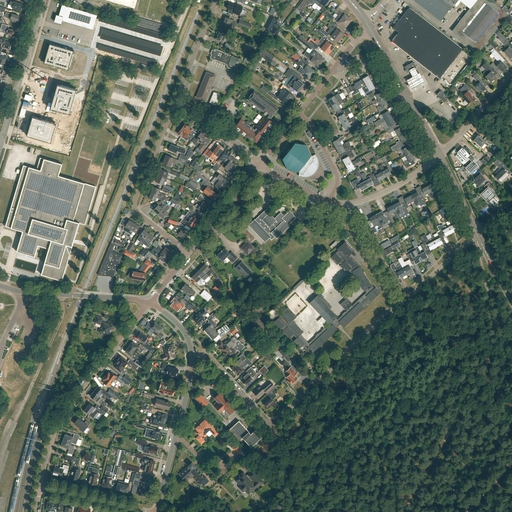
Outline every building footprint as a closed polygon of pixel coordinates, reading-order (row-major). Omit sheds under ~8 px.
[(105,0),(134,8),(136,0),(105,0)] [(303,0),(297,9),(302,13),(309,3),(312,0),(311,0),(303,0)] [(322,0),(318,5),(321,8),(319,11),(322,13),(326,9),(324,7),(323,6),(324,5),(328,0),(322,0)] [(464,0),(413,0),(440,21),(451,8),(456,0),(458,0),(461,2),(462,3),(464,0)] [(464,0),(462,3),(470,8),(452,30),(479,52),(487,42),(490,38),(509,15),(506,13),(489,0),(464,0)] [(14,2),(10,1),(9,5),(13,6),(12,8),(20,11),(22,4),(14,2)] [(236,5),(232,3),(229,2),(226,8),(229,9),(228,12),(233,15),(234,13),(240,15),(243,7),(236,4),(236,5)] [(93,30),(97,15),(62,5),(59,16),(56,15),(54,22),(61,24),(62,21),(93,30)] [(409,7),(392,28),(398,33),(394,38),(391,42),(397,46),(439,79),(462,49),(409,7)] [(332,20),(334,18),(326,10),(323,13),(332,20)] [(340,11),(337,14),(337,15),(340,17),(348,23),(351,20),(344,14),(344,15),(342,13),(340,11)] [(12,14),(7,13),(6,17),(11,18),(10,20),(13,21),(14,19),(17,20),(18,19),(19,18),(18,17),(19,16),(12,14)] [(337,15),(335,18),(339,22),(338,22),(345,27),(348,23),(340,17),(337,15)] [(276,19),(272,16),(265,29),(270,31),(276,19)] [(169,35),(172,28),(158,24),(135,17),(133,24),(156,31),(169,35)] [(234,29),(235,26),(233,25),(235,21),(226,17),(223,24),(229,26),(228,27),(234,29)] [(250,29),(252,25),(240,20),(238,24),(250,29)] [(132,33),(133,27),(120,23),(119,29),(132,33)] [(14,35),(15,33),(14,32),(15,30),(8,28),(9,26),(2,24),(1,29),(3,29),(2,32),(6,33),(6,34),(8,35),(8,34),(13,35),(14,35)] [(331,30),(341,38),(344,34),(337,29),(336,28),(334,27),(333,28),(329,24),(327,27),(330,29),(331,30)] [(341,38),(331,30),(330,29),(327,33),(321,28),(319,31),(325,35),(327,37),(329,34),(331,36),(338,42),(341,38)] [(226,34),(220,31),(217,39),(219,40),(219,41),(222,42),(222,41),(223,41),(224,42),(225,38),(227,39),(228,38),(235,41),(237,36),(226,32),(226,33),(226,34)] [(511,50),(510,48),(511,46),(511,44),(501,33),(498,36),(499,37),(498,38),(504,44),(503,45),(506,47),(502,50),(507,56),(509,58),(510,59),(511,56),(511,50)] [(306,46),(309,43),(300,36),(297,39),(306,46)] [(10,49),(11,43),(5,41),(5,39),(0,37),(0,43),(2,44),(1,47),(10,49)] [(322,43),(331,50),(334,46),(327,41),(324,39),(322,38),(320,41),(322,43)] [(311,40),(309,43),(317,49),(319,46),(311,40)] [(322,43),(320,41),(319,41),(317,44),(321,48),(328,54),(331,50),(322,43)] [(44,59),(44,62),(44,63),(53,66),(53,67),(56,67),(56,66),(59,67),(60,68),(68,70),(68,71),(69,71),(70,68),(69,68),(74,51),(50,44),(45,60),(44,59)] [(270,63),(275,57),(264,48),(259,54),(270,63)] [(502,72),(507,67),(503,62),(505,60),(493,48),(490,51),(492,53),(491,54),(499,63),(496,66),(499,69),(502,72)] [(239,59),(214,49),(213,51),(213,50),(211,54),(212,54),(210,58),(215,60),(226,64),(228,68),(237,72),(241,62),(239,59)] [(312,55),(321,63),(324,59),(317,53),(315,51),(314,51),(311,49),(308,53),(312,55)] [(321,63),(312,55),(308,53),(307,52),(304,55),(311,60),(311,61),(318,67),(321,63)] [(259,66),(260,67),(262,64),(261,63),(264,59),(259,55),(254,61),(255,62),(259,66)] [(315,71),(307,65),(309,63),(301,57),(296,63),(299,66),(302,68),(311,75),(315,71)] [(415,68),(416,67),(413,62),(404,67),(407,72),(409,71),(415,68)] [(496,77),(491,72),(493,70),(486,62),(482,66),(485,71),(483,73),(483,74),(485,77),(486,77),(488,79),(488,80),(490,82),(491,82),(496,77)] [(448,77),(456,67),(454,65),(452,68),(451,67),(445,74),(448,77)] [(311,75),(302,68),(299,66),(297,69),(299,71),(301,73),(308,79),(311,75)] [(418,75),(415,68),(409,71),(413,79),(407,82),(412,91),(425,83),(420,74),(418,75)] [(206,101),(216,76),(206,72),(196,97),(206,101)] [(289,78),(301,88),(304,84),(297,78),(291,74),(289,78)] [(480,92),(485,87),(481,83),(483,81),(477,74),(473,77),(476,80),(475,81),(478,84),(475,86),(477,89),(479,92),(480,91),(480,92)] [(354,92),(361,88),(372,82),(368,75),(362,79),(359,81),(360,83),(356,86),(355,85),(352,87),(354,91),(354,92)] [(464,75),(460,78),(464,84),(468,80),(464,75)] [(298,92),(301,88),(289,78),(288,78),(289,79),(284,85),(279,81),(289,89),(291,86),(298,92)] [(289,89),(279,81),(276,85),(283,90),(281,93),(284,95),(291,100),(294,96),(288,91),(284,88),(286,86),(289,89)] [(368,95),(375,92),(373,89),(375,88),(372,82),(361,88),(365,94),(367,92),(368,95)] [(50,108),(50,109),(53,110),(53,109),(70,114),(77,90),(61,85),(61,84),(58,84),(58,85),(58,84),(55,93),(54,93),(53,96),(54,96),(53,101),(51,108),(50,108)] [(464,86),(461,89),(464,92),(465,94),(462,96),(469,103),(473,99),(470,95),(471,94),(468,91),(471,89),(466,84),(464,86)] [(274,98),(276,96),(269,90),(267,93),(274,98)] [(446,100),(448,99),(444,95),(445,94),(441,90),(439,93),(436,95),(444,103),(446,100)] [(216,105),(221,94),(214,91),(209,103),(216,105)] [(259,138),(261,136),(263,133),(264,135),(273,123),(268,119),(270,117),(271,118),(272,117),(274,114),(275,114),(277,110),(278,109),(254,91),(253,91),(251,95),(250,95),(248,99),(247,99),(264,113),(264,114),(265,115),(266,115),(266,114),(269,116),(267,118),(265,117),(257,127),(255,125),(255,126),(255,127),(253,126),(253,125),(251,128),(248,125),(250,123),(247,121),(246,123),(241,119),(235,128),(246,137),(248,135),(256,142),(259,138)] [(379,101),(385,98),(381,91),(376,94),(375,92),(368,95),(370,98),(375,95),(378,99),(376,100),(376,99),(373,101),(374,104),(379,101)] [(291,100),(284,95),(281,93),(278,97),(287,105),(291,100)] [(338,102),(342,100),(340,96),(339,93),(334,96),(328,99),(332,105),(338,102)] [(337,114),(343,111),(339,104),(340,103),(341,104),(343,102),(344,103),(348,102),(348,100),(346,97),(342,100),(338,102),(332,105),(335,112),(336,111),(337,114)] [(385,98),(379,101),(381,105),(380,106),(379,106),(376,107),(378,110),(377,110),(379,113),(385,109),(384,106),(388,104),(385,98)] [(341,123),(347,120),(346,117),(349,115),(348,114),(351,113),(348,108),(343,111),(337,114),(339,117),(338,117),(341,123)] [(379,124),(381,123),(386,120),(391,117),(388,111),(379,116),(379,117),(380,119),(377,121),(379,124)] [(32,119),(27,136),(51,143),(56,127),(57,127),(58,124),(57,124),(48,121),(48,120),(45,119),(45,120),(33,117),(33,116),(32,116),(31,119),(32,119)] [(354,128),(359,125),(357,122),(351,126),(349,122),(350,121),(353,120),(352,117),(347,120),(341,123),(345,129),(347,128),(349,130),(353,128),(354,128)] [(391,117),(386,120),(381,123),(383,127),(385,129),(386,132),(387,131),(392,128),(391,126),(395,123),(391,117)] [(193,138),(195,136),(197,133),(194,131),(193,132),(187,128),(188,127),(185,124),(181,129),(193,138)] [(353,128),(349,130),(350,134),(360,128),(359,125),(354,128),(353,128)] [(396,129),(395,127),(392,128),(387,131),(388,134),(390,133),(395,130),(397,133),(389,138),(391,141),(394,139),(399,136),(405,133),(401,127),(396,129)] [(191,141),(193,138),(181,129),(178,133),(181,136),(182,135),(189,140),(189,139),(191,141)] [(197,147),(206,136),(201,133),(197,138),(195,136),(193,138),(191,141),(195,144),(194,145),(197,147)] [(396,149),(405,144),(403,142),(408,139),(405,133),(399,136),(401,141),(399,141),(396,143),(397,144),(391,147),(393,151),(396,149)] [(484,140),(478,135),(473,140),(477,143),(475,145),(480,149),(481,147),(484,144),(486,146),(487,146),(492,148),(495,146),(490,142),(490,141),(486,137),(484,140)] [(206,136),(197,147),(202,151),(205,147),(205,146),(210,140),(206,136)] [(336,148),(342,145),(339,141),(341,140),(341,141),(344,139),(343,136),(338,139),(332,142),(336,148)] [(342,157),(351,151),(354,150),(352,147),(351,148),(350,145),(350,143),(349,142),(348,142),(342,145),(336,148),(339,155),(340,154),(342,157)] [(311,156),(311,154),(306,145),(295,143),(282,159),(287,169),(299,172),(298,176),(302,177),(304,177),(306,177),(307,177),(309,176),(310,176),(312,175),(313,174),(313,173),(316,169),(317,169),(318,167),(318,166),(318,164),(318,163),(318,161),(318,159),(317,158),(315,154),(311,156)] [(177,151),(184,154),(186,151),(178,147),(171,144),(168,150),(176,153),(177,151)] [(401,158),(406,156),(411,152),(408,146),(406,147),(405,144),(396,149),(398,152),(402,150),(404,154),(403,155),(403,154),(400,156),(401,158)] [(210,151),(206,155),(212,160),(216,155),(217,157),(223,150),(218,146),(213,153),(210,151)] [(470,159),(473,156),(471,154),(472,153),(469,151),(467,153),(462,147),(457,153),(464,160),(467,157),(470,159)] [(354,156),(351,151),(342,157),(343,159),(342,160),(346,166),(352,162),(349,158),(351,157),(351,158),(354,156)] [(411,152),(406,156),(408,160),(406,161),(406,160),(403,162),(407,168),(415,163),(413,160),(415,159),(411,152)] [(238,165),(235,163),(236,160),(230,155),(227,158),(223,154),(219,158),(224,162),(234,170),(238,165)] [(85,158),(78,156),(75,168),(92,173),(95,162),(90,160),(91,157),(85,155),(85,158)] [(178,161),(185,163),(186,160),(179,157),(178,160),(175,159),(166,155),(163,164),(170,167),(172,162),(177,164),(178,161)] [(193,167),(199,159),(195,156),(188,164),(193,167)] [(473,156),(470,159),(472,162),(465,168),(470,173),(478,166),(473,161),(475,159),(473,156)] [(62,164),(40,158),(44,159),(41,170),(37,169),(23,165),(12,203),(5,227),(23,232),(17,252),(35,257),(38,246),(49,249),(41,274),(41,275),(62,281),(62,280),(79,223),(85,225),(96,187),(59,176),(62,164)] [(352,162),(346,166),(347,169),(346,169),(348,172),(350,172),(351,174),(360,169),(359,167),(355,169),(353,165),(354,164),(361,160),(360,158),(352,162)] [(214,165),(218,169),(220,167),(215,163),(217,161),(214,159),(211,163),(214,166),(214,165)] [(382,171),(385,177),(391,174),(390,172),(392,171),(386,160),(384,161),(388,168),(385,170),(382,164),(379,166),(379,167),(382,171)] [(500,182),(509,174),(505,171),(508,168),(505,164),(501,161),(498,164),(501,167),(503,169),(495,177),(500,182)] [(230,174),(234,170),(224,162),(222,165),(228,170),(227,172),(230,174)] [(158,175),(167,179),(168,176),(167,175),(168,172),(161,169),(158,175)] [(385,177),(382,171),(378,174),(377,172),(376,169),(373,171),(374,173),(372,174),(375,180),(377,179),(379,181),(385,177)] [(478,186),(485,179),(483,176),(485,174),(481,169),(477,174),(478,175),(472,181),(478,186)] [(194,173),(206,182),(206,183),(208,180),(199,173),(200,171),(198,171),(197,170),(194,173)] [(219,181),(225,186),(229,181),(222,176),(218,173),(216,176),(220,179),(219,181)] [(375,180),(372,174),(369,176),(367,178),(364,173),(360,175),(361,177),(364,181),(367,187),(374,184),(372,181),(375,180)] [(166,182),(167,179),(158,175),(156,181),(163,184),(165,181),(166,182)] [(225,186),(219,181),(217,183),(213,179),(211,182),(215,185),(215,186),(221,191),(225,186)] [(367,187),(364,181),(360,184),(359,182),(358,179),(355,180),(352,182),(356,190),(359,188),(361,191),(367,187)] [(189,182),(196,189),(199,186),(191,180),(189,182)] [(194,192),(196,189),(189,182),(186,186),(189,189),(189,188),(194,192)] [(214,200),(218,195),(210,189),(212,187),(206,183),(206,182),(204,185),(207,187),(204,191),(208,195),(214,200)] [(428,185),(431,191),(435,189),(436,191),(438,194),(440,193),(437,188),(438,188),(434,182),(428,185)] [(487,198),(495,207),(499,203),(501,201),(490,189),(492,187),(488,183),(484,187),(486,189),(480,194),(485,200),(487,198)] [(422,189),(423,191),(421,193),(424,198),(426,197),(425,195),(429,193),(430,194),(431,197),(434,196),(431,191),(428,185),(422,189)] [(164,195),(164,194),(162,194),(162,192),(162,191),(159,190),(160,189),(153,186),(151,192),(160,196),(161,194),(164,195)] [(149,198),(155,200),(157,197),(160,198),(161,201),(163,200),(167,199),(166,198),(168,197),(168,196),(165,195),(164,194),(164,195),(161,194),(160,196),(151,192),(149,198)] [(417,192),(411,195),(414,201),(416,206),(419,204),(421,206),(426,203),(426,202),(424,198),(421,193),(418,194),(417,192)] [(201,204),(207,209),(210,205),(207,202),(207,201),(200,195),(197,199),(199,201),(199,200),(202,203),(201,204)] [(416,206),(414,201),(411,195),(404,199),(406,201),(403,202),(408,210),(410,209),(408,205),(411,203),(412,206),(414,209),(417,207),(416,206)] [(399,201),(393,205),(396,211),(399,215),(400,217),(409,212),(408,210),(403,202),(401,204),(399,201)] [(207,209),(201,204),(200,206),(197,203),(195,206),(198,208),(197,209),(200,211),(200,210),(204,213),(207,209)] [(163,218),(167,213),(165,211),(169,206),(167,204),(165,206),(165,207),(163,209),(158,214),(163,218)] [(158,214),(163,209),(158,205),(153,210),(158,214)] [(388,211),(386,212),(392,223),(394,222),(390,214),(394,212),(395,213),(395,214),(396,217),(397,219),(400,217),(399,215),(396,211),(393,205),(387,208),(388,211)] [(445,214),(444,211),(448,208),(446,205),(441,209),(440,210),(442,215),(445,214)] [(185,216),(195,224),(199,220),(195,217),(196,216),(194,214),(195,213),(191,209),(189,211),(188,211),(185,216)] [(274,219),(270,214),(269,213),(270,212),(266,209),(255,220),(255,219),(249,225),(265,242),(271,236),(270,235),(272,233),(277,239),(290,226),(289,225),(296,218),(290,211),(284,216),(281,212),(274,219)] [(427,217),(432,215),(429,209),(424,211),(427,217)] [(382,211),(376,215),(379,220),(382,225),(388,222),(386,219),(389,218),(392,223),(386,212),(383,213),(382,211)] [(371,220),(367,222),(371,228),(374,226),(372,224),(377,222),(377,223),(379,227),(382,226),(382,225),(379,220),(376,215),(369,218),(371,220)] [(192,228),(195,224),(185,216),(182,220),(179,223),(185,227),(187,225),(188,226),(189,225),(192,228)] [(126,236),(128,233),(134,223),(129,220),(128,223),(125,221),(122,225),(124,226),(123,228),(122,228),(123,231),(124,231),(126,232),(124,235),(126,236)] [(449,227),(452,233),(460,228),(457,225),(456,225),(455,223),(450,226),(450,224),(449,221),(446,222),(449,227)] [(128,233),(126,236),(129,237),(130,235),(131,235),(133,231),(136,233),(140,227),(134,223),(128,233)] [(452,233),(449,227),(444,229),(444,228),(444,227),(442,224),(440,226),(441,228),(438,229),(443,237),(445,236),(452,233)] [(187,234),(182,230),(183,228),(175,225),(172,230),(176,234),(177,233),(178,234),(184,239),(187,234)] [(251,242),(255,238),(243,226),(240,230),(251,242)] [(440,238),(443,237),(438,229),(440,232),(437,233),(439,238),(435,240),(435,238),(433,235),(431,236),(431,237),(433,241),(437,247),(443,243),(440,238)] [(142,243),(149,234),(144,230),(140,235),(140,236),(137,240),(139,242),(137,244),(139,246),(142,243)] [(142,243),(146,247),(149,243),(154,237),(149,234),(142,243)] [(437,247),(433,241),(431,237),(428,239),(425,234),(420,237),(423,243),(427,249),(429,248),(430,250),(437,247)] [(126,249),(129,244),(127,243),(123,240),(121,245),(124,247),(123,248),(126,249)] [(338,240),(330,247),(332,249),(340,242),(338,240)] [(248,255),(255,248),(248,241),(241,248),(248,255)] [(288,307),(281,313),(279,315),(280,316),(273,323),(279,330),(281,328),(283,331),(282,332),(289,338),(293,334),(297,338),(294,341),(300,348),(303,346),(306,349),(305,350),(311,356),(316,351),(315,350),(337,329),(335,327),(340,323),(343,327),(380,292),(375,287),(375,288),(373,286),(372,286),(360,267),(361,266),(350,255),(354,251),(345,242),(337,250),(338,251),(330,258),(337,265),(339,263),(341,265),(340,266),(346,273),(350,269),(352,271),(364,291),(365,291),(366,292),(352,306),(352,305),(348,308),(349,309),(348,309),(347,308),(352,303),(347,298),(340,304),(347,311),(345,312),(342,315),(337,320),(336,318),(337,317),(321,299),(324,297),(320,293),(318,295),(317,295),(309,303),(322,316),(322,317),(318,321),(324,327),(328,323),(329,324),(326,327),(325,327),(322,330),(319,334),(318,333),(315,336),(316,337),(308,343),(300,335),(303,332),(292,320),(297,316),(288,307)] [(111,243),(99,271),(110,275),(111,274),(114,276),(120,262),(122,256),(112,251),(115,245),(111,243)] [(159,246),(157,244),(155,247),(168,256),(171,251),(172,250),(169,248),(169,249),(166,247),(164,250),(161,248),(162,247),(159,245),(159,246)] [(417,246),(414,248),(416,250),(418,255),(422,261),(428,257),(425,251),(420,254),(420,252),(418,249),(417,246)] [(160,254),(158,257),(161,259),(160,260),(162,262),(163,261),(164,261),(168,256),(155,247),(153,249),(160,254)] [(229,253),(224,248),(217,255),(220,258),(219,258),(222,261),(226,257),(232,263),(238,257),(232,251),(229,253)] [(134,258),(135,254),(125,250),(123,254),(134,258)] [(410,254),(407,255),(409,260),(412,265),(415,263),(415,264),(422,261),(418,255),(416,250),(412,252),(410,254)] [(401,257),(398,259),(400,264),(401,264),(403,269),(406,275),(413,271),(410,266),(412,265),(409,260),(407,261),(407,262),(405,264),(404,262),(401,257)] [(144,273),(152,263),(147,260),(145,263),(138,272),(133,272),(133,273),(132,273),(130,272),(127,276),(138,284),(142,279),(145,280),(146,274),(144,273)] [(247,280),(253,273),(242,261),(235,268),(247,280)] [(209,268),(205,264),(201,268),(206,273),(208,276),(212,272),(216,279),(218,277),(212,267),(209,268)] [(394,268),(392,269),(393,272),(397,278),(399,276),(400,278),(406,275),(403,269),(401,264),(400,264),(397,266),(394,268)] [(204,280),(208,276),(206,273),(201,268),(196,273),(201,277),(204,280)] [(202,281),(204,280),(201,277),(196,273),(192,277),(199,284),(199,285),(202,285),(202,281)] [(412,284),(409,283),(410,279),(404,277),(401,289),(410,292),(412,284)] [(193,296),(195,293),(193,290),(185,284),(180,290),(188,296),(190,293),(193,296)] [(202,292),(210,299),(212,297),(204,290),(202,292)] [(208,302),(210,299),(202,292),(200,295),(208,302)] [(174,308),(179,302),(178,301),(181,298),(177,294),(171,302),(172,302),(170,304),(174,308)] [(179,312),(181,309),(184,305),(190,310),(193,305),(184,298),(180,303),(179,302),(174,308),(179,312)] [(203,322),(206,320),(203,316),(207,312),(206,311),(204,308),(192,318),(199,325),(203,321),(203,322)] [(215,316),(213,313),(207,319),(209,321),(212,319),(215,316)] [(266,342),(273,336),(274,336),(262,318),(259,315),(251,320),(266,342)] [(108,336),(112,326),(101,322),(102,319),(97,316),(94,322),(101,325),(99,332),(101,333),(101,334),(102,335),(103,336),(104,336),(105,335),(106,335),(108,336)] [(214,328),(216,324),(212,319),(209,321),(208,323),(210,325),(204,330),(204,331),(206,334),(207,335),(215,329),(214,328)] [(145,326),(153,332),(158,325),(154,321),(151,326),(147,323),(145,326)] [(158,325),(153,332),(161,338),(163,335),(160,333),(163,328),(158,325)] [(215,329),(207,335),(208,335),(210,338),(211,339),(212,340),(212,339),(213,339),(218,334),(221,337),(230,329),(226,325),(220,329),(217,331),(215,329)] [(233,335),(238,330),(234,326),(229,331),(233,335)] [(143,343),(142,345),(146,348),(148,350),(150,351),(152,349),(150,347),(147,345),(146,344),(149,341),(146,339),(147,337),(144,335),(144,336),(140,332),(136,337),(143,343)] [(224,353),(231,347),(229,345),(235,340),(232,338),(232,339),(231,338),(227,342),(226,341),(223,344),(221,342),(218,345),(221,347),(219,348),(224,353)] [(227,357),(229,355),(230,356),(235,352),(235,351),(237,350),(239,352),(240,352),(245,347),(242,344),(242,345),(238,341),(231,347),(224,353),(227,357)] [(129,347),(136,352),(137,351),(140,353),(142,349),(140,347),(137,345),(136,345),(132,342),(129,347)] [(164,361),(166,360),(167,360),(175,358),(171,345),(164,347),(166,355),(163,355),(162,356),(161,358),(162,359),(163,360),(164,361)] [(135,354),(136,352),(129,347),(125,351),(129,354),(129,355),(132,357),(135,359),(137,356),(135,354)] [(284,357),(288,354),(283,348),(279,352),(284,357)] [(247,358),(243,353),(242,354),(238,358),(238,357),(229,365),(231,368),(233,370),(234,370),(240,364),(247,358)] [(267,353),(264,356),(269,361),(272,359),(267,353)] [(126,364),(130,367),(131,365),(130,364),(121,357),(117,361),(124,367),(126,364)] [(240,364),(234,370),(238,375),(244,369),(243,368),(248,364),(250,366),(252,363),(247,358),(240,364)] [(144,369),(145,366),(137,360),(135,363),(144,369)] [(122,369),(124,367),(117,361),(114,366),(123,373),(124,374),(125,372),(122,369)] [(178,370),(167,367),(168,364),(163,363),(162,368),(167,370),(167,369),(168,369),(166,376),(167,376),(167,377),(170,378),(171,377),(176,378),(177,373),(178,373),(179,370),(178,370)] [(264,375),(269,370),(264,366),(259,370),(264,375)] [(291,385),(297,378),(294,375),(297,373),(291,366),(285,372),(289,375),(287,377),(289,379),(287,381),(291,385)] [(250,382),(253,378),(252,378),(257,373),(251,367),(246,371),(248,373),(244,377),(245,378),(242,381),(246,384),(249,381),(250,382)] [(130,383),(124,378),(122,380),(111,372),(109,373),(108,372),(106,376),(113,381),(115,379),(120,382),(120,383),(122,383),(123,382),(128,386),(128,385),(130,385),(131,384),(130,383)] [(113,381),(106,376),(103,379),(104,380),(103,382),(111,388),(113,390),(114,390),(115,388),(111,384),(113,381)] [(172,396),(174,389),(166,387),(167,384),(164,383),(161,382),(160,386),(162,386),(160,394),(164,395),(165,393),(172,396)] [(267,393),(275,386),(271,382),(263,389),(260,386),(253,392),(254,393),(255,395),(256,395),(259,397),(265,391),(267,393)] [(94,391),(101,396),(104,398),(106,396),(109,399),(111,396),(116,400),(118,398),(109,391),(107,393),(104,390),(98,386),(94,391)] [(120,395),(114,390),(113,390),(111,388),(109,390),(109,391),(118,398),(120,395)] [(274,407),(277,405),(272,400),(277,396),(272,390),(267,394),(270,397),(264,403),(266,405),(265,406),(267,408),(268,408),(272,405),(274,407)] [(104,399),(104,398),(101,396),(94,391),(90,396),(103,406),(101,408),(106,413),(108,410),(105,407),(107,404),(102,401),(103,398),(104,399)] [(221,392),(214,397),(219,403),(215,406),(225,417),(235,408),(230,403),(231,402),(226,397),(221,392)] [(203,408),(209,403),(200,394),(195,398),(203,408)] [(167,402),(157,399),(155,406),(156,406),(156,407),(159,407),(169,409),(170,403),(168,402),(167,402)] [(95,407),(89,403),(84,410),(89,414),(88,415),(93,419),(97,414),(99,411),(104,415),(106,413),(101,408),(96,405),(95,407)] [(164,427),(165,421),(151,417),(149,423),(156,425),(164,427)] [(216,431),(207,421),(208,420),(206,417),(202,420),(199,423),(200,424),(196,428),(200,432),(198,433),(200,435),(197,438),(201,444),(204,441),(202,439),(206,435),(204,434),(209,429),(212,432),(213,434),(216,431)] [(82,421),(78,418),(74,423),(80,428),(79,429),(83,432),(90,423),(86,420),(84,423),(82,421)] [(249,431),(239,421),(228,431),(238,442),(242,437),(251,447),(262,437),(256,429),(252,432),(250,430),(249,431)] [(152,437),(152,438),(155,439),(155,438),(160,440),(162,433),(157,431),(147,428),(144,436),(151,438),(152,437)] [(63,440),(71,443),(76,445),(78,439),(79,436),(77,435),(74,433),(73,437),(65,434),(63,440)] [(70,445),(71,443),(63,440),(61,446),(69,449),(68,453),(72,454),(74,450),(73,450),(74,446),(70,445)] [(150,448),(145,446),(144,452),(149,453),(149,452),(156,454),(156,453),(157,453),(157,451),(158,447),(153,446),(154,446),(151,445),(150,448)] [(120,468),(124,451),(120,450),(116,465),(115,465),(113,474),(116,475),(118,467),(120,468)] [(72,471),(72,474),(71,478),(77,480),(78,476),(79,473),(79,474),(80,469),(78,469),(79,465),(78,465),(80,459),(74,457),(72,463),(71,467),(73,468),(72,471)] [(143,458),(141,464),(146,465),(145,468),(143,467),(142,470),(146,471),(146,472),(150,473),(151,471),(152,471),(153,467),(154,463),(153,463),(154,460),(149,459),(149,460),(145,459),(145,458),(143,458)] [(192,477),(198,483),(205,476),(192,462),(179,474),(181,476),(181,477),(180,477),(181,478),(181,479),(182,479),(182,480),(183,480),(183,479),(184,479),(186,481),(190,477),(191,478),(192,477)] [(121,467),(132,470),(138,472),(139,469),(140,468),(122,463),(121,467)] [(67,473),(69,466),(63,465),(63,468),(64,468),(63,469),(55,467),(54,470),(53,473),(54,473),(53,474),(58,475),(58,476),(61,477),(61,476),(62,476),(63,472),(67,473)] [(97,479),(98,478),(97,478),(98,475),(96,474),(97,470),(89,468),(87,472),(91,473),(90,477),(90,479),(89,480),(90,480),(89,480),(90,480),(89,482),(90,483),(96,484),(97,481),(97,479)] [(264,482),(253,470),(247,476),(244,473),(242,473),(240,475),(240,477),(236,481),(241,486),(241,487),(241,488),(243,491),(244,491),(245,490),(248,494),(256,486),(258,487),(264,482)] [(106,471),(102,485),(104,486),(104,488),(110,489),(111,485),(109,485),(110,480),(111,480),(112,475),(111,475),(110,474),(110,472),(106,471)] [(124,482),(122,492),(126,493),(126,492),(128,493),(130,488),(129,488),(130,483),(127,483),(128,479),(125,479),(124,482)] [(144,497),(148,483),(134,479),(133,485),(140,487),(139,490),(138,495),(141,495),(141,496),(144,497)] [(122,492),(124,482),(118,480),(115,490),(118,490),(118,491),(122,492)] [(48,511),(52,511),(52,510),(55,510),(56,502),(56,503),(48,502),(47,509),(48,509),(48,511)]
